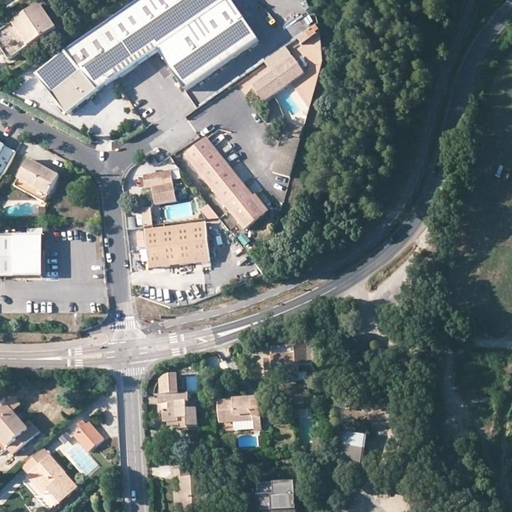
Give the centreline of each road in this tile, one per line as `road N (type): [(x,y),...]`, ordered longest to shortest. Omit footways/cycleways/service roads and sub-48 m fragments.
road 1 (tertiary): [(128,352),(221,334),(291,308),(387,251),(429,200),(465,73),(511,7)]
road 2 (residential): [(106,169),(128,352)]
road 3 (residential): [(128,352),(138,511)]
road 4 (tertiary): [(0,358),(128,352)]
road 5 (track): [(386,336),(511,344)]
road 6 (residential): [(0,110),(106,169)]
